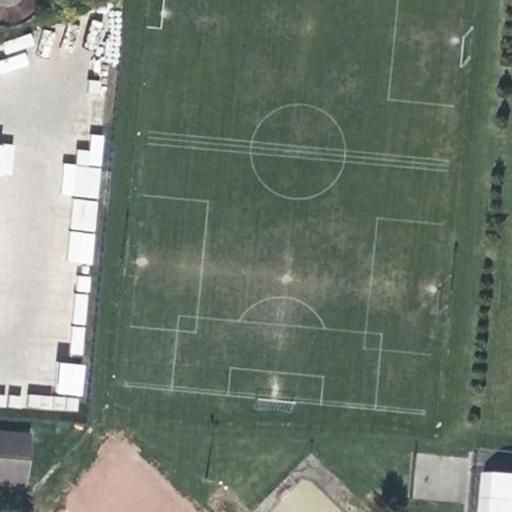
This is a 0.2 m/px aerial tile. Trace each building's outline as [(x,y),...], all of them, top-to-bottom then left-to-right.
[(0,0),(0,20),(47,8),(44,0),(0,0)] [(91,264),(104,135),(91,134),(89,150),(77,149),(76,164),(64,163),(60,194),(74,196),(67,262),(91,264)] [(0,175),(12,175),(13,143),(0,143),(0,175)] [(56,393),(82,395),(85,364),(59,362),(56,393)] [(27,434),(0,431),(0,481),(23,484),(27,434)] [(511,511),(511,474),(477,472),(474,511),(511,511)]
